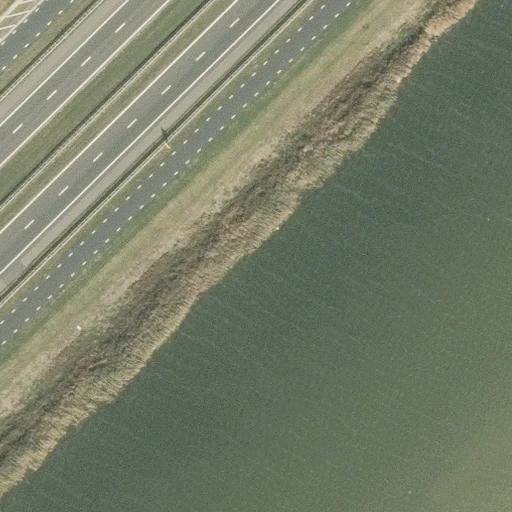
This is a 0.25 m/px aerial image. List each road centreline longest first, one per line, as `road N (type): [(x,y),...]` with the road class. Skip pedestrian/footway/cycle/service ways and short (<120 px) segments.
road 1 (unclassified): [(0,333),(338,0)]
road 2 (motorway): [(0,255),(260,0)]
road 3 (motorway): [(148,0),(0,146)]
